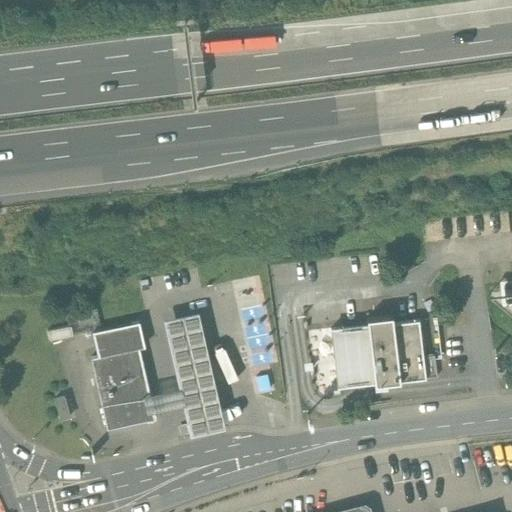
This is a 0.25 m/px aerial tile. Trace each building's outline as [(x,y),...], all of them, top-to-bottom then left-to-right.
[(177,389),(181,407),(188,436),(225,428),(199,313),(162,322),(177,389)] [(436,377),(434,356),(422,357),(418,321),(392,324),(391,316),(366,319),(367,326),(331,330),(337,387),(373,382),(374,385),(375,385),(375,387),(386,385),(386,384),(436,377)] [(139,324),(92,335),(98,359),(91,361),(107,431),(155,420),(153,413),(149,395),(139,350),(145,349),(139,324)] [(48,335),(50,344),(73,339),(71,330),(48,335)] [(149,395),(153,413),(181,407),(177,389),(149,395)] [(64,400),(54,403),(60,422),(70,419),(64,400)]
